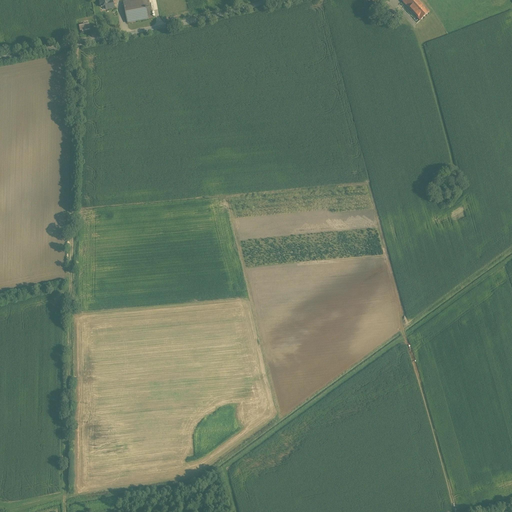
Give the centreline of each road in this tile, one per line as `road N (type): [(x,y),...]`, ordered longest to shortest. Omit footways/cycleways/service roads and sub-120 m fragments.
road 1 (track): [(65,511),(77,43)]
road 2 (unclassified): [(0,58),(265,0)]
